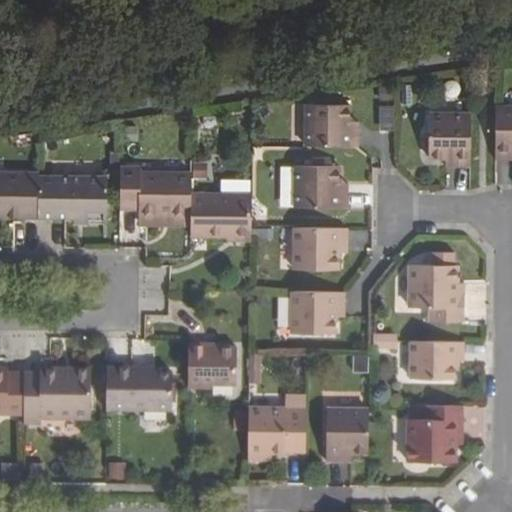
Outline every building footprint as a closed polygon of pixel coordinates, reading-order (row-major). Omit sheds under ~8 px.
[(412,98),(412,83),(403,83),(403,98),(412,98)] [(392,87),(381,87),(381,100),(392,100),(392,87)] [(307,104),(306,146),(359,147),(359,130),(351,130),(351,121),(351,104),(307,104)] [(394,127),(394,105),(378,105),(378,127),(394,127)] [(511,107),(497,107),(496,160),(511,160),(511,107)] [(455,167),(471,167),(472,114),(430,114),(429,157),(447,158),(455,158),(455,167)] [(359,122),(351,121),(351,130),(359,130),(359,122)] [(455,158),(447,158),(447,166),(455,167),(455,158)] [(296,166),(295,208),(348,208),(348,192),(340,191),(340,184),(340,166),(296,166)] [(121,167),(121,209),(139,209),(139,214),(192,215),(192,194),(192,173),(142,172),(142,167),(121,167)] [(0,172),(0,211),(4,212),(4,217),(39,218),(40,176),(40,173),(0,172)] [(40,176),(39,218),(76,218),(76,216),(84,216),(85,223),(108,224),(108,177),(40,176)] [(348,184),(340,184),(340,191),(348,192),(348,184)] [(252,195),(192,194),(192,215),(191,236),(227,236),(251,237),(252,195)] [(348,245),(348,228),(295,227),(295,270),(339,270),(339,253),(339,245),(348,245)] [(458,292),(458,283),(458,265),(455,265),(455,253),(433,253),(433,265),(411,265),(410,307),(430,308),(430,321),(465,322),(465,292),(458,292)] [(346,309),(346,292),(293,291),(292,333),(336,334),(336,317),(337,309),(346,309)] [(398,329),(376,329),(375,342),(398,343),(398,329)] [(465,342),(412,341),(412,379),(455,379),(456,365),(456,358),(465,358),(465,342)] [(208,344),(189,344),(189,386),(211,387),(211,384),(237,384),(237,347),(208,347),(208,344)] [(260,354),(250,353),(250,369),(257,369),(260,369),(260,354)] [(0,409),(7,410),(7,415),(24,415),(25,373),(9,372),(8,367),(0,366),(0,409)] [(24,415),(24,423),(41,423),(41,418),(90,418),(91,372),(61,372),(61,366),(40,366),(40,372),(25,372),(25,373),(24,415)] [(145,367),(107,366),(107,410),(173,410),(173,372),(157,372),(145,372),(145,367)] [(409,419),(409,462),(456,462),(456,444),(456,436),(464,436),(464,406),(429,405),(429,419),(409,419)] [(429,419),(429,405),(410,405),(409,419),(429,419)] [(307,409),(249,408),(249,461),(265,461),(265,452),(272,452),(307,453),(307,409)] [(369,410),(327,409),(327,462),(343,462),(343,453),(351,453),(369,453),(369,410)] [(247,412),(234,411),(234,429),(247,429),(247,412)] [(351,453),(343,453),(343,462),(351,462),(351,453)] [(126,463),(110,463),(110,479),(126,479),(126,463)] [(18,464),(3,464),(3,480),(18,479),(18,464)] [(44,468),(32,468),(32,478),(44,478),(44,468)]
